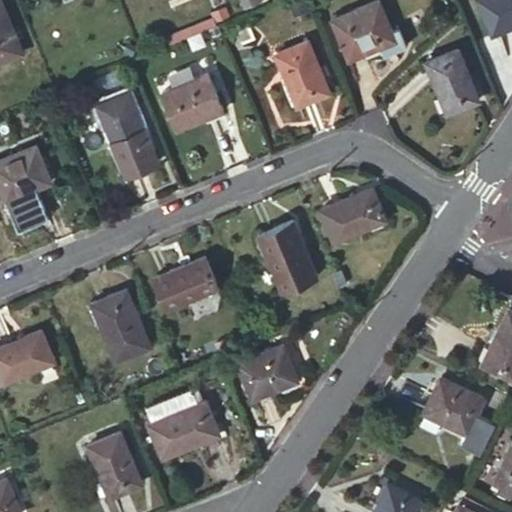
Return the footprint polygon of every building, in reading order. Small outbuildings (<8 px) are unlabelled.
[(0,0),(0,60),(22,51),(0,0)] [(392,28),(380,0),(373,0),(333,17),(349,58),(381,45),(385,52),(407,43),(399,26),(392,28)] [(511,22),(511,0),(478,0),(492,31),(511,22)] [(329,90),(308,38),(276,51),(297,103),(329,90)] [(479,97),(457,46),(425,59),(447,111),(479,97)] [(223,110),(208,72),(162,91),(177,128),(223,110)] [(159,161),(129,90),(97,103),(127,174),(159,161)] [(53,182),(36,141),(0,156),(0,183),(7,200),(53,182)] [(387,217),(373,186),(322,207),(335,238),(387,217)] [(318,275),(294,218),(260,232),(284,289),(318,275)] [(219,285),(206,255),(155,276),(168,307),(219,285)] [(150,344),(127,288),(93,302),(116,358),(150,344)] [(511,375),(511,308),(508,306),(481,360),(511,375)] [(55,359),(42,328),(0,345),(0,370),(4,381),(55,359)] [(304,387),(285,342),(238,360),(257,405),(304,387)] [(469,433),(486,398),(442,376),(424,411),(469,433)] [(195,386),(146,406),(152,420),(201,401),(195,386)] [(222,432),(208,398),(201,401),(152,420),(150,421),(164,455),(222,432)] [(142,481),(120,429),(88,442),(109,494),(142,481)] [(511,446),(495,480),(492,485),(507,493),(507,492),(511,494),(511,493),(511,446)] [(0,511),(22,511),(8,476),(0,479),(0,511)] [(411,511),(419,497),(387,481),(371,511),(411,511)] [(479,511),(459,502),(453,511),(479,511)]
